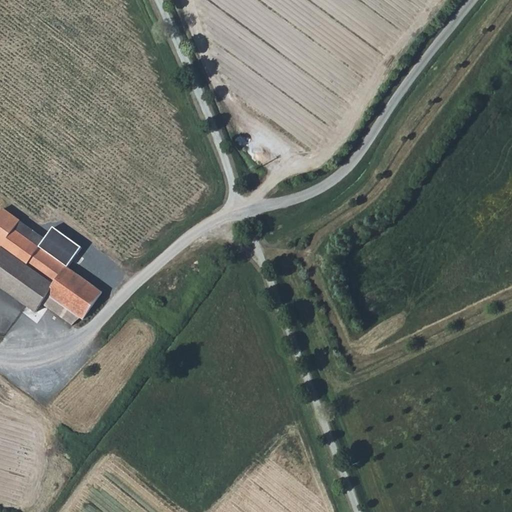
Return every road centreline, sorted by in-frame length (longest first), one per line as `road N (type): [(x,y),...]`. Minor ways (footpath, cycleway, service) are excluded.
road 1 (unclassified): [(242,211),(300,196),(350,171),(403,81),(471,0)]
road 2 (unclassified): [(242,211),(205,225),(78,342),(26,362),(0,358)]
